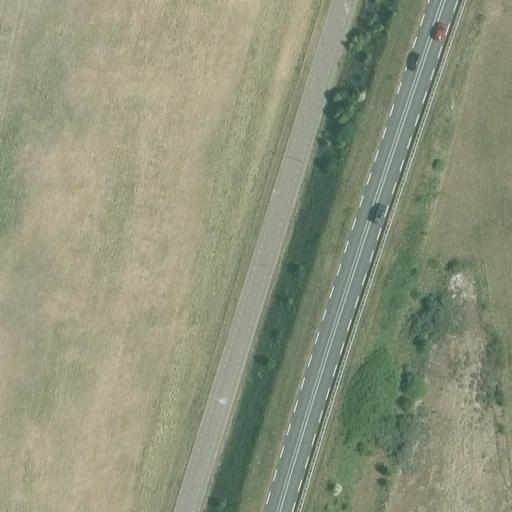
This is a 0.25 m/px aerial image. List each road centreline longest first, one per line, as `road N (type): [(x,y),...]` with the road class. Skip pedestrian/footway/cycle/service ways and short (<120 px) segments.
road 1 (primary): [(280,511),(444,0)]
road 2 (unclassified): [(185,511),(343,0)]
